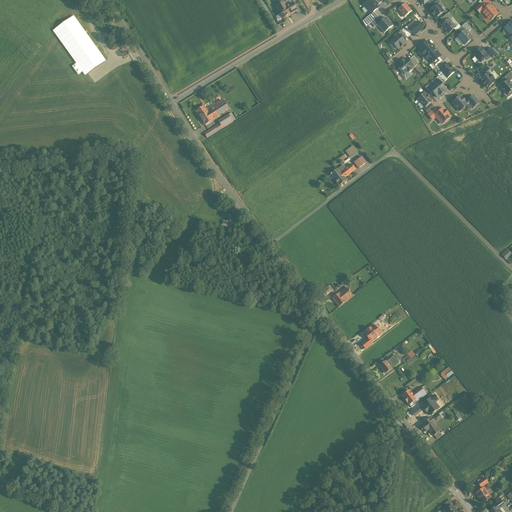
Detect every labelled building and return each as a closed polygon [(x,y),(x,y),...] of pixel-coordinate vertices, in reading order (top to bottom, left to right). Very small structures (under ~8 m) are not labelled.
[(439,3),(436,0),(434,0),(429,5),(432,8),(437,5),(439,3)] [(372,1),(365,7),(371,15),(374,12),(378,8),(372,1)] [(482,3),(475,9),(480,14),(482,13),(481,12),(486,9),(482,3)] [(293,4),(285,9),(283,4),(277,8),(284,18),(297,10),(293,4)] [(405,4),(398,10),(404,18),(412,11),(405,4)] [(437,5),(432,8),(430,10),(432,13),(431,13),(433,16),(434,15),(436,18),(443,12),(437,5)] [(486,9),(481,12),(482,13),(489,22),(498,14),(490,5),(486,9)] [(371,15),(370,16),(374,20),(378,17),(374,12),(371,15)] [(447,14),(441,20),(444,24),(448,20),(449,20),(451,19),(447,14)] [(377,25),(381,21),(378,17),(374,20),(371,23),(374,27),(375,27),(377,25)] [(381,21),(377,25),(378,26),(384,33),(393,26),(386,18),(381,21)] [(449,20),(455,28),(459,25),(452,18),(451,19),(449,20)] [(407,27),(409,29),(417,23),(415,20),(407,27)] [(449,20),(448,20),(444,24),(441,26),(448,34),(454,29),(455,28),(449,20)] [(422,29),(417,22),(417,23),(409,29),(408,30),(412,34),(414,36),(422,29)] [(471,29),(466,23),(462,27),(465,31),(465,30),(467,33),(471,29)] [(412,34),(408,30),(409,29),(407,27),(406,27),(401,31),(407,38),(412,34)] [(467,33),(465,30),(465,31),(457,37),(458,38),(463,43),(464,45),(472,39),(468,34),(467,33)] [(405,42),(399,35),(395,38),(391,41),(397,49),(400,47),(403,45),(403,44),(405,42)] [(113,38),(108,42),(115,51),(120,47),(113,38)] [(428,42),(419,49),(422,52),(421,53),(423,55),(424,56),(433,48),(431,46),(428,42)] [(433,48),(424,56),(425,57),(427,59),(428,59),(432,64),(439,58),(440,56),(436,51),(436,52),(433,48)] [(481,49),(474,55),(480,63),(486,58),(488,57),(486,55),(481,49)] [(486,53),(487,54),(491,58),(496,54),(492,49),(491,49),(486,53)] [(420,63),(414,56),(408,61),(413,67),(414,68),(420,63)] [(429,66),(432,70),(435,67),(436,66),(435,64),(436,63),(438,65),(442,61),(439,58),(432,64),(429,66)] [(408,61),(407,59),(404,61),(403,62),(402,64),(401,63),(401,64),(398,66),(399,68),(398,68),(403,73),(405,74),(407,72),(410,69),(413,67),(408,61)] [(455,72),(448,64),(446,66),(441,70),(443,74),(447,78),(455,72)] [(487,68),(480,74),(483,78),(488,73),(489,75),(491,73),(487,69),(487,68)] [(403,73),(401,75),(406,81),(411,76),(409,73),(407,72),(405,74),(403,73)] [(489,75),(490,76),(491,76),(493,79),(494,80),(498,77),(494,72),(489,75)] [(489,75),(488,73),(483,78),(480,80),(482,83),(484,86),(485,86),(487,89),(495,82),(494,80),(493,79),(491,76),(490,76),(489,75)] [(439,77),(438,76),(436,79),(438,81),(442,85),(444,83),(443,82),(439,77)] [(511,84),(510,82),(508,80),(507,81),(505,83),(503,85),(499,87),(505,94),(507,96),(511,92),(511,90),(511,84)] [(442,85),(438,81),(434,84),(442,94),(443,93),(446,90),(442,85)] [(442,94),(434,84),(429,88),(433,93),(437,98),(439,96),(440,95),(441,95),(442,94)] [(429,88),(427,86),(425,88),(431,95),(433,93),(429,88)] [(426,96),(424,94),(418,99),(424,107),(425,107),(429,103),(431,102),(429,99),(430,99),(427,96),(426,96)] [(460,96),(452,103),(454,105),(454,106),(457,109),(457,108),(460,112),(467,105),(469,104),(467,102),(466,103),(464,102),(465,101),(462,98),(462,99),(460,96)] [(473,96),(467,101),(467,102),(469,104),(473,108),(479,103),(473,96)] [(222,100),(209,108),(211,110),(208,112),(204,106),(196,111),(205,125),(228,110),(222,100)] [(429,103),(425,107),(426,108),(425,110),(427,113),(433,108),(429,103)] [(433,120),(436,117),(435,116),(438,113),(434,109),(428,114),(433,120)] [(445,111),(443,109),(438,113),(435,116),(436,117),(436,118),(442,124),(450,117),(448,115),(448,114),(446,111),(445,111)] [(230,117),(219,124),(222,128),(233,122),(230,117)] [(439,127),(442,124),(436,118),(433,120),(439,127)] [(214,127),(204,134),(207,138),(217,132),(214,127)] [(353,146),(346,152),(350,157),(357,152),(353,146)] [(361,157),(354,163),(358,169),(366,163),(361,157)] [(351,165),(340,173),(337,170),(330,175),(339,186),(346,180),(344,178),(355,170),(351,165)] [(229,219),(221,226),(225,231),(233,224),(229,219)] [(327,287),(321,292),(324,297),(331,292),(327,287)] [(346,288),(339,294),(345,301),(352,296),(346,288)] [(339,294),(333,299),(339,307),(345,301),(339,294)] [(371,329),(370,328),(367,331),(364,334),(368,339),(370,341),(380,334),(377,330),(378,329),(375,325),(374,326),(371,329)] [(370,341),(368,339),(361,344),(365,350),(373,344),(370,341)] [(394,356),(386,362),(389,366),(392,363),(397,360),(394,356)] [(385,361),(379,366),(385,374),(391,369),(389,366),(386,362),(385,361)] [(453,373),(449,368),(444,371),(446,373),(445,374),(447,377),(453,373)] [(421,388),(415,392),(416,393),(412,396),(415,400),(416,402),(426,395),(425,394),(421,389),(421,388)] [(409,391),(402,396),(409,405),(413,402),(415,400),(412,396),(409,391)] [(431,418),(423,423),(424,424),(421,426),(426,433),(428,431),(433,436),(434,436),(439,432),(433,423),(434,422),(431,418)] [(442,436),(439,432),(434,436),(437,440),(442,436)] [(484,479),(478,484),(480,487),(487,483),(484,479)] [(483,488),(476,494),(483,503),(490,498),(483,488)] [(500,500),(493,505),(495,507),(496,506),(499,509),(503,505),(500,500)]
